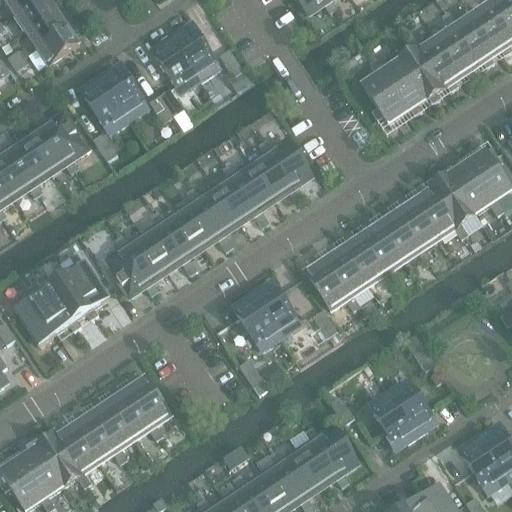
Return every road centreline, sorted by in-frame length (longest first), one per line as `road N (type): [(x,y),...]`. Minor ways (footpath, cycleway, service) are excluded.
road 1 (residential): [(366,189),(0,432)]
road 2 (residential): [(366,189),(244,0)]
road 3 (residential): [(336,511),(511,395)]
road 4 (residential): [(511,89),(366,189)]
road 5 (residential): [(128,36),(0,126)]
